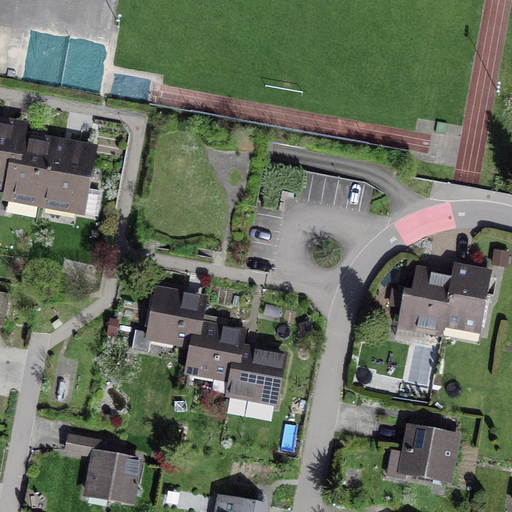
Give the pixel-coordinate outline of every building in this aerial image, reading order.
[(0,182),(10,185),(19,137),(21,129),(0,124),(0,182)] [(161,126),(139,235),(221,252),(223,241),(235,243),(242,205),(255,208),(262,170),(241,165),(245,143),(161,126)] [(8,194),(40,200),(51,143),(19,137),(10,185),(8,194)] [(90,150),(51,143),(40,200),(78,208),(77,211),(96,215),(101,190),(83,187),(90,150)] [(453,278),(444,323),(464,326),(465,321),(481,324),(490,275),(454,268),(453,278)] [(444,323),(453,278),(414,271),(410,293),(394,290),(391,306),(401,308),(399,321),(429,326),(428,331),(442,334),(444,323)] [(194,345),(198,325),(202,304),(185,300),(186,296),(159,291),(150,334),(136,331),(132,350),(149,353),(152,337),(194,345)] [(0,324),(4,325),(9,294),(0,292),(0,324)] [(230,393),(238,352),(241,337),(224,334),(225,331),(198,325),(194,345),(189,367),(213,372),(210,389),(230,393)] [(238,352),(230,393),(248,397),(249,392),(274,397),(283,356),(255,350),(253,355),(238,352)] [(440,433),(411,427),(406,454),(391,451),(387,476),(406,479),(407,474),(447,482),(455,438),(440,435),(440,433)] [(98,442),(70,437),(67,451),(95,456),(88,495),(131,503),(139,461),(96,453),(98,442)] [(264,511),(266,505),(220,497),(217,511),(264,511)]
